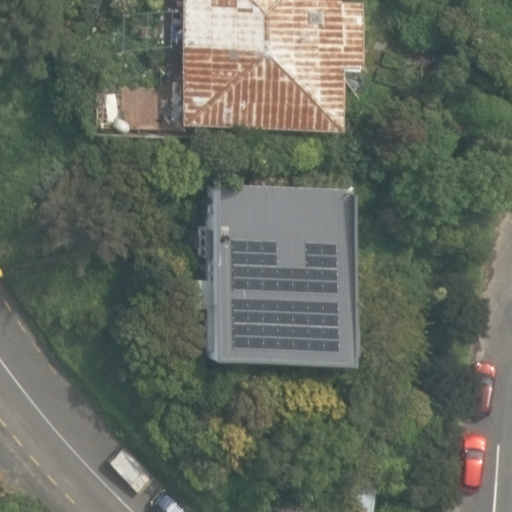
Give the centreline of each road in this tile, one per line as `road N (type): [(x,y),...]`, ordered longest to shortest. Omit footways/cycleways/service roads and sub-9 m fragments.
road 1 (residential): [(135,511),(59,432),(0,353)]
road 2 (residential): [(511,377),(495,511)]
